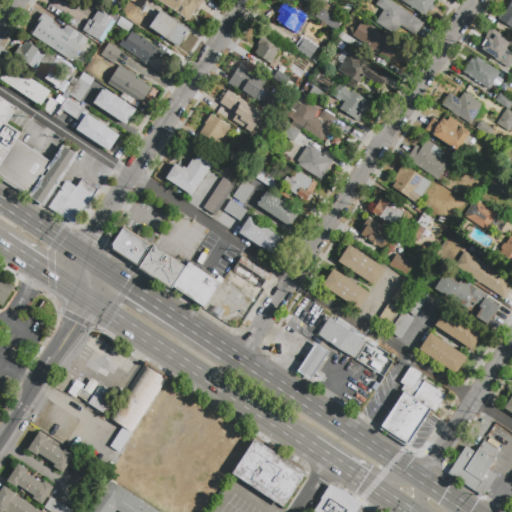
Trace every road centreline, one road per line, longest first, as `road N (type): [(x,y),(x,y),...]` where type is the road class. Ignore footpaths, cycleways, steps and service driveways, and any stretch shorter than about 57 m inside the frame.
road 1 (residential): [(475,0),(244,361)]
road 2 (primary): [(85,297),(306,442)]
road 3 (residential): [(248,0),(116,203)]
road 4 (primary): [(422,479),(227,350)]
road 5 (residential): [(85,297),(79,321),(0,444)]
road 6 (primary): [(227,350),(89,260)]
